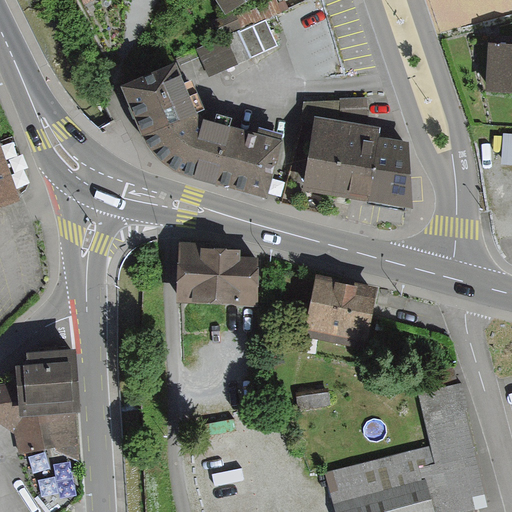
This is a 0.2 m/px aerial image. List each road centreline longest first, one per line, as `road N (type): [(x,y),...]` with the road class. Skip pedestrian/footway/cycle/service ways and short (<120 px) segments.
road 1 (primary): [(105,182),(173,208),(449,277)]
road 2 (residential): [(449,277),(457,192),(393,0)]
road 3 (residential): [(511,488),(469,336),(473,284)]
road 4 (unclassified): [(97,511),(83,313)]
road 5 (primary): [(0,31),(64,155),(105,182)]
road 6 (unclassified): [(83,313),(87,241),(105,182)]
